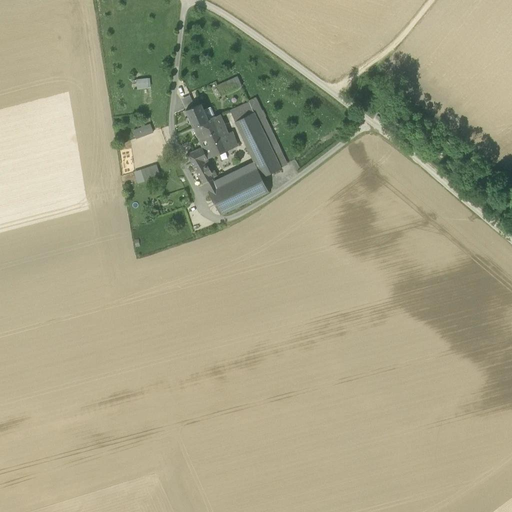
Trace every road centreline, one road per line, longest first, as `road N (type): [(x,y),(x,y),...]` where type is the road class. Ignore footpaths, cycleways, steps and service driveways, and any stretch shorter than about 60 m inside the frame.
road 1 (unclassified): [(511,237),(329,89),(224,13),(193,0)]
road 2 (track): [(329,89),(397,43),(433,0)]
